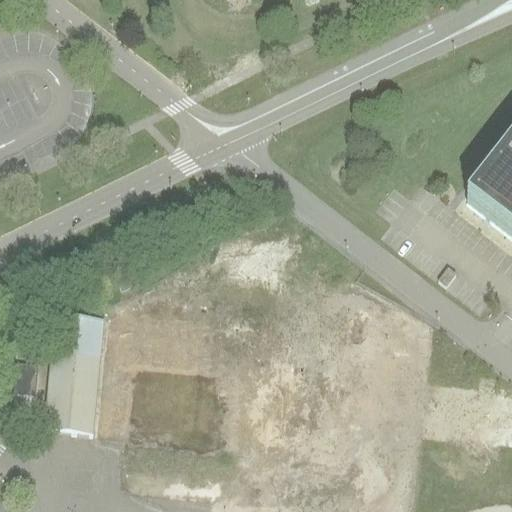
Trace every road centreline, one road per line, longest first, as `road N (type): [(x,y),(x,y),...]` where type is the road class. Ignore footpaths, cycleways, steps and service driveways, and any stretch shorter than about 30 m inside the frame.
road 1 (unclassified): [(511,365),(229,144)]
road 2 (unclassified): [(0,253),(229,144)]
road 3 (unclassified): [(229,144),(453,36)]
road 4 (unclassified): [(229,144),(37,0)]
